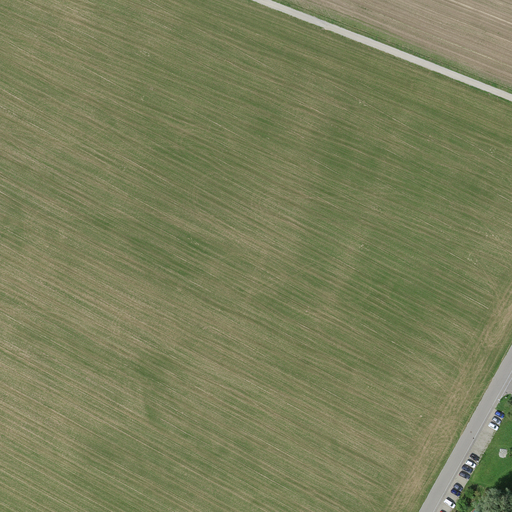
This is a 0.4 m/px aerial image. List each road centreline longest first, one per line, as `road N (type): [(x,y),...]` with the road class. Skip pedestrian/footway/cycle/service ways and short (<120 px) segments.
road 1 (track): [(511,100),(263,0)]
road 2 (residential): [(426,511),(511,358)]
